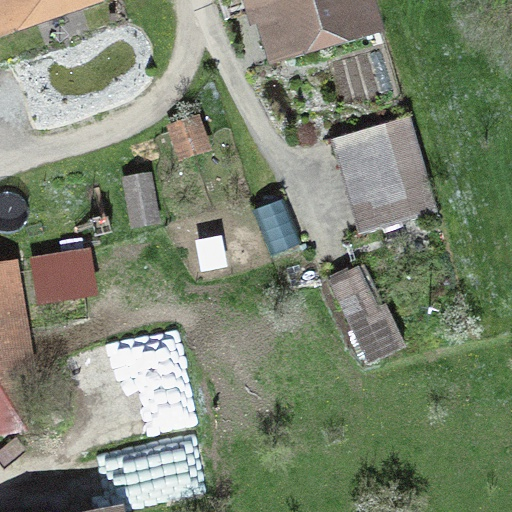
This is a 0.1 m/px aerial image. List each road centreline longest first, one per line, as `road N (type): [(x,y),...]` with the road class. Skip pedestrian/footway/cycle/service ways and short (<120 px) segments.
road 1 (track): [(203,0),(240,88),(330,254)]
road 2 (track): [(206,9),(179,77),(156,105),(0,165)]
